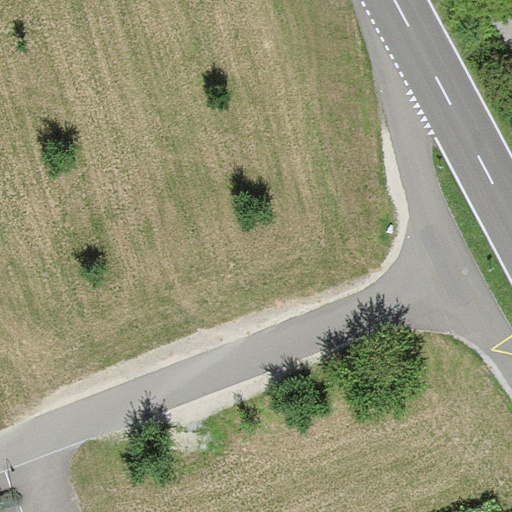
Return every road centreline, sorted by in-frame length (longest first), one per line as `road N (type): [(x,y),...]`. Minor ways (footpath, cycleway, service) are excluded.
road 1 (residential): [(450,276),(0,453)]
road 2 (residential): [(412,30),(406,115),(450,276)]
road 3 (primary): [(511,219),(412,30)]
